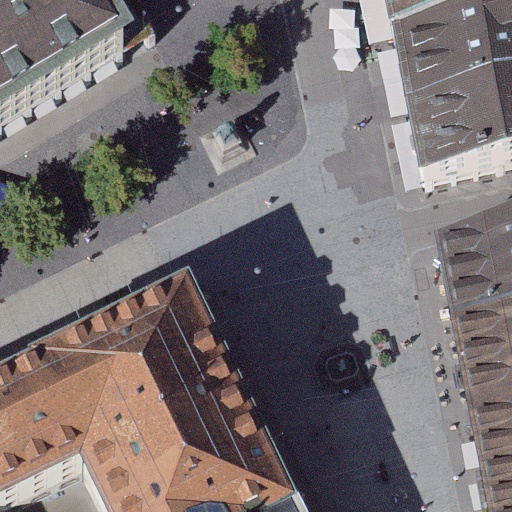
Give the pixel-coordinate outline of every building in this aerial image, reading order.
[(0,0),(0,146),(114,80),(68,0),(0,0)] [(511,0),(362,0),(375,50),(511,15),(511,0)] [(511,15),(375,50),(391,118),(511,89),(511,15)] [(511,174),(511,89),(391,118),(410,198),(511,174)] [(511,237),(420,263),(432,347),(511,335),(511,237)] [(270,511),(161,303),(0,385),(0,511),(9,511),(59,487),(71,511),(270,511)] [(511,446),(511,335),(432,347),(456,461),(511,446)] [(511,511),(511,446),(456,461),(467,511),(511,511)]
